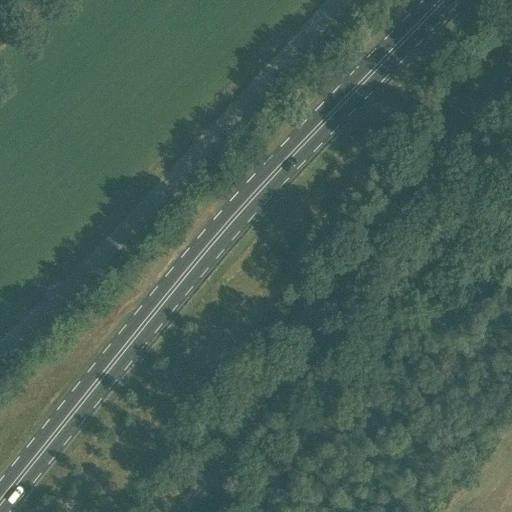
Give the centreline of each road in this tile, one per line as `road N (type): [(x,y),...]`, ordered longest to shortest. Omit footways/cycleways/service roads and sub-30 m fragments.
road 1 (primary): [(0,502),(191,263),(441,0)]
road 2 (unclassified): [(178,511),(252,426),(511,61)]
road 3 (unclassified): [(0,345),(340,0)]
